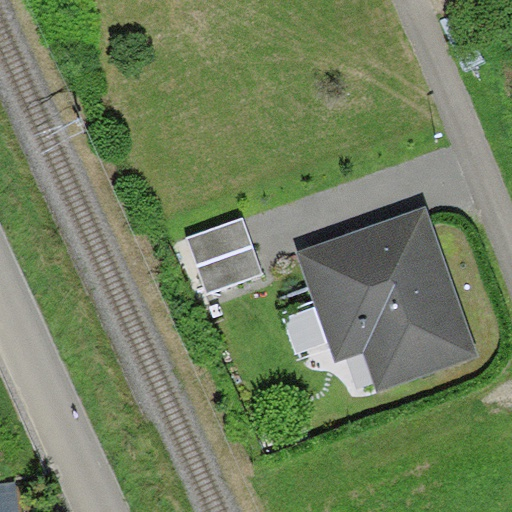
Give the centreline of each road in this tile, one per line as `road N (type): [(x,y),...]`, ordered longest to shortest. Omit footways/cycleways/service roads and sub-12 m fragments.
road 1 (residential): [(396,0),(511,284)]
road 2 (residential): [(100,511),(0,297)]
